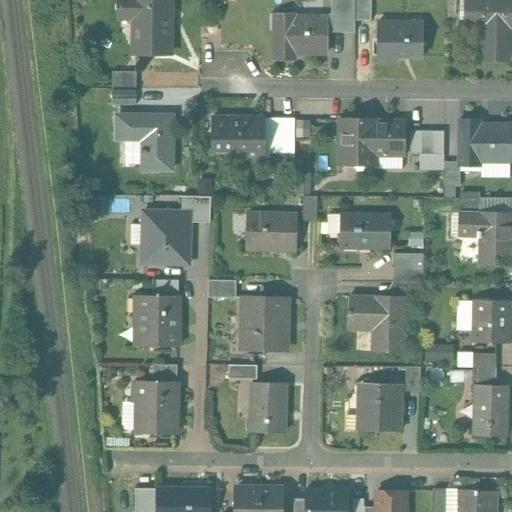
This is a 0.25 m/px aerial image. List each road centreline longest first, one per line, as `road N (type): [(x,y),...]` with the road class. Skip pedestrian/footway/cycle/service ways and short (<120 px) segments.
road 1 (residential): [(511,90),(290,87),(238,77)]
road 2 (residential): [(511,466),(310,461)]
road 3 (unknown): [(199,461),(202,274)]
road 4 (residential): [(310,461),(317,287)]
road 5 (residential): [(310,461),(145,462)]
